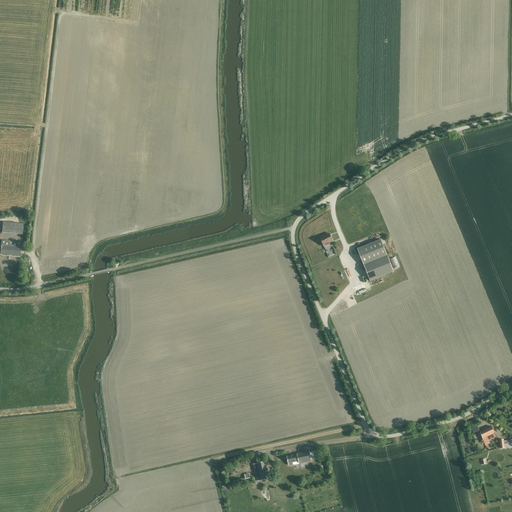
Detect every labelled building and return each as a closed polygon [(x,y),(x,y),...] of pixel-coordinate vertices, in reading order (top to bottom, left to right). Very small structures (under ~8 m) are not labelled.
[(3,222),(2,232),(22,234),(23,224),(3,222)] [(328,243),(332,241),(329,233),(320,237),(324,246),(329,244),(328,243)] [(357,249),(370,281),(393,271),(381,239),(357,249)] [(20,256),(21,242),(2,240),(0,254),(20,256)] [(491,427),(480,432),(483,438),(482,438),(485,445),(490,443),(488,440),(496,437),(491,427)] [(297,454),(287,456),(289,465),(293,464),(293,462),(299,461),(299,463),(311,460),(309,451),(297,454)] [(253,465),(257,481),(269,478),(265,462),(253,465)]
